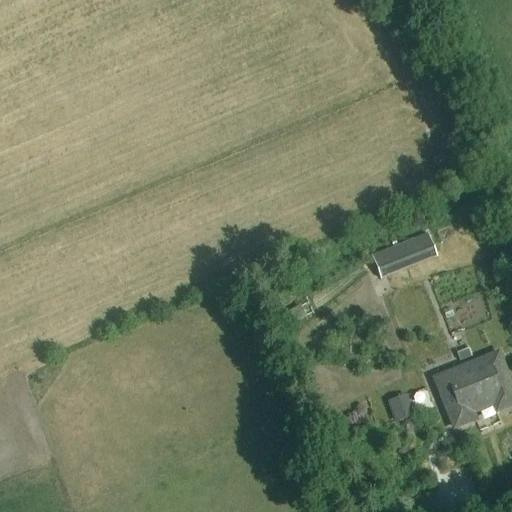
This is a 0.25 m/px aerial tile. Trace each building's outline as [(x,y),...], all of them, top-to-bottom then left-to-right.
[(473,181),(468,170),(450,178),(455,189),(473,181)] [(431,238),(373,260),(381,282),(439,261),(431,238)] [(301,307),(289,313),(295,324),(307,318),(301,307)] [(468,351),(457,356),(460,363),(471,358),(468,351)] [(498,413),(511,407),(511,389),(499,356),(436,381),(455,429),(476,421),(470,407),(492,398),(498,413)] [(396,422),(413,418),(407,395),(390,400),(396,422)]
